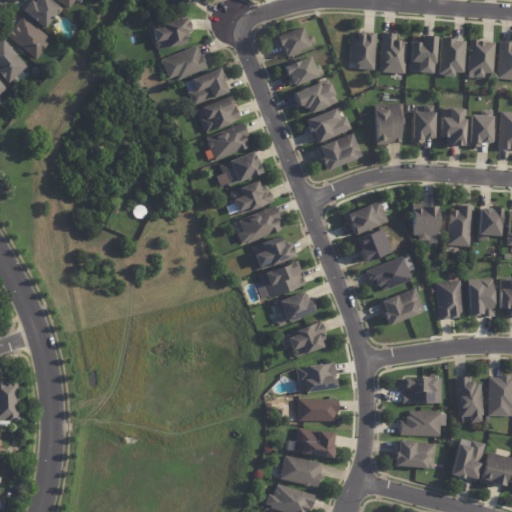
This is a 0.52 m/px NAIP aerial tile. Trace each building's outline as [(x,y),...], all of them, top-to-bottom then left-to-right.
[(55,14),(54,16),(53,15),(42,29),(20,12),(28,1),(32,4),(34,2),(32,1),(32,0),(46,0),(58,9),(57,10),(58,11),(55,14)] [(74,0),(67,9),(55,0),(74,0)] [(184,20),(186,32),(184,32),(185,38),(183,38),(184,44),(166,46),(166,49),(155,50),(155,49),(153,48),(153,44),(153,42),(149,42),(148,30),(157,28),(157,24),(172,22),(171,18),(185,16),(185,19),(184,19),(184,20)] [(14,26),(21,17),(46,37),(42,42),(46,45),(34,60),(4,36),(9,29),(11,30),(14,26)] [(283,55),(280,47),(277,48),(274,37),(300,28),(304,40),(313,37),(316,44),(307,47),(307,48),(299,51),(300,54),(288,59),(287,55),(283,56),(283,55)] [(359,33),(375,35),(372,71),(356,70),(355,65),(347,64),(350,35),(354,35),(355,33),(359,33)] [(378,73),(403,73),(404,42),(395,41),(396,33),(379,33),(378,73)] [(434,36),(420,36),(420,43),(408,42),(407,73),(433,73),(434,36)] [(23,69),(5,84),(0,77),(0,39),(1,39),(25,67),(23,69)] [(453,76),(453,72),(462,72),(463,40),(438,39),(437,76),(453,76)] [(491,74),(492,41),(467,41),(466,77),(482,78),(482,73),(491,74)] [(495,79),(511,80),(511,43),(497,43),(495,79)] [(195,47),(198,56),(199,55),(202,61),(201,62),(204,69),(177,80),(175,76),(166,79),(158,61),(194,46),(195,47)] [(290,87),(321,75),(317,64),(312,66),(308,57),(283,66),(290,87)] [(221,77),(223,82),(226,81),(230,92),(194,107),(189,95),(190,94),(186,84),(189,83),(189,81),(218,69),(221,77)] [(297,108),(305,106),(307,113),(335,104),(327,80),(292,92),(297,108)] [(27,83),(31,87),(27,91),(23,86),(27,83)] [(9,93),(13,98),(8,102),(4,96),(9,93)] [(236,108),(241,119),(205,134),(196,110),(227,97),(230,105),(235,103),(236,108)] [(398,142),(387,143),(387,145),(371,146),(370,111),(376,111),(376,106),(401,105),(401,119),(402,119),(402,125),(398,125),(399,142),(398,142)] [(429,138),(428,139),(424,139),(424,140),(420,139),(420,143),(409,143),(409,140),(407,140),(408,112),(423,113),(423,105),(431,106),(431,114),(430,114),(429,138)] [(313,144),(349,129),(343,115),(337,118),(333,108),(303,120),(313,144)] [(437,138),(446,138),(446,145),(462,146),(464,109),(439,108),(437,138)] [(496,149),(511,149),(511,112),(498,112),(496,149)] [(490,116),(467,115),(466,147),(478,147),(478,143),(489,143),(490,116)] [(242,125),(246,136),(243,138),(247,148),(214,161),(209,149),(207,149),(206,145),(206,143),(204,138),(241,123),(242,125)] [(317,160),(316,160),(319,158),(315,147),(351,133),(360,156),(321,171),(319,165),(318,165),(317,160)] [(250,154),(257,173),(236,181),(236,182),(227,186),(219,164),(226,162),(225,161),(249,151),(250,154)] [(261,189),(262,191),(267,189),(272,202),(237,216),(236,211),(233,213),(228,201),(238,197),(235,189),(253,182),(255,188),(260,187),(261,189)] [(377,203),(385,221),(349,235),(341,215),(376,201),(377,203)] [(433,208),(435,208),(436,236),(429,236),(429,242),(418,242),(418,236),(411,237),(410,209),(413,209),(413,204),(424,204),(424,208),(433,208)] [(274,208),(278,220),(275,221),(279,231),(246,244),(245,242),(240,244),(236,235),(241,232),(237,221),(273,207),(274,208)] [(459,207),(471,208),(468,247),(447,246),(450,211),(457,211),(456,213),(458,213),(459,207)] [(493,209),(499,210),(497,237),(488,236),(488,242),(477,241),(478,236),(475,236),(477,210),(479,210),(480,209),(487,210),(487,211),(491,211),(491,209),(493,209)] [(381,233),(388,252),(360,263),(355,250),(356,250),(353,242),(355,241),(354,239),(379,228),(381,233)] [(285,243),(285,244),(287,243),(293,257),(261,270),(260,266),(257,267),(256,264),(254,258),(252,255),(261,251),(258,244),(277,236),(279,242),(284,241),(285,243)] [(372,285),(371,284),(368,285),(366,280),(365,280),(364,277),(364,276),(363,272),(400,257),(409,280),(404,282),(384,290),(380,291),(377,285),(373,287),(372,285)] [(298,269),(299,273),(298,274),(302,285),(267,299),(262,286),(263,286),(259,274),(288,262),(289,264),(294,261),(298,269)] [(490,317),(478,318),(478,315),(472,315),(472,317),(464,317),(463,286),(465,286),(465,280),(490,279),(491,317),(490,317)] [(511,280),(511,317),(505,317),(505,314),(503,314),(503,310),(495,310),(496,290),(498,290),(499,279),(511,280)] [(453,315),(453,319),(437,320),(434,294),(431,294),(430,288),(434,288),(433,283),(458,281),(461,314),(453,315)] [(376,316),(376,315),(379,314),(374,302),(389,296),(389,297),(411,288),(420,311),(382,326),(379,320),(378,320),(376,316)] [(299,294),(302,303),(310,300),(314,310),(308,313),(286,321),(282,323),(281,320),(278,312),(274,314),(271,306),(275,304),(274,302),(298,292),(299,294)] [(319,323),(323,333),(320,335),(321,339),(316,341),(318,347),(293,358),(293,356),(291,355),(290,351),(290,350),(290,349),(287,350),(282,338),(292,334),(290,331),(317,319),(319,323)] [(332,365),(335,381),(330,382),(331,389),(301,394),(301,393),(299,393),(295,369),(332,363),(332,365)] [(499,376),(508,376),(508,378),(511,379),(510,408),(506,408),(506,417),(486,416),(487,378),(497,378),(497,376),(499,376)] [(468,382),(471,382),(471,385),(478,385),(481,416),(478,416),(479,422),(469,423),(468,417),(457,418),(453,378),(467,377),(468,382)] [(400,403),(400,397),(402,397),(402,392),(399,392),(399,380),(438,379),(438,405),(400,406),(400,403)] [(17,421),(0,421),(0,382),(20,382),(20,421),(17,421)] [(336,401),(336,413),(333,413),(333,422),(296,422),(296,400),(336,401)] [(438,413),(437,437),(397,436),(398,422),(403,422),(403,418),(407,418),(407,411),(438,413)] [(333,436),(331,452),(328,451),(327,459),(318,458),(305,456),(296,455),(297,453),(292,453),(296,429),(334,434),(333,436)] [(483,445),(473,482),(462,479),(460,478),(460,481),(453,480),(454,479),(447,477),(455,446),(468,449),(470,441),(483,445)] [(433,445),(431,471),(390,468),(391,461),(390,461),(390,455),(394,455),(395,443),(433,445)] [(494,457),(508,460),(501,490),(478,484),(478,482),(477,482),(484,454),(494,457)] [(320,465),(315,488),(308,487),(306,488),(303,487),(303,485),(278,480),(283,457),(320,464),(320,465)] [(313,498),(310,509),(306,508),(304,511),(279,511),(269,509),(269,507),(263,506),(266,495),(271,496),(273,492),(274,491),(276,485),(314,496),(313,498)]
